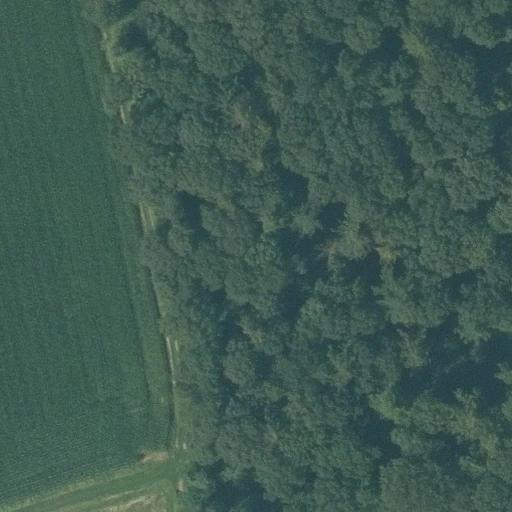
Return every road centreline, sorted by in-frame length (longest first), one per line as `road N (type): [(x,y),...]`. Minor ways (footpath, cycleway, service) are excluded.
road 1 (track): [(102,0),(196,414),(190,455),(197,511)]
road 2 (track): [(190,455),(0,509)]
